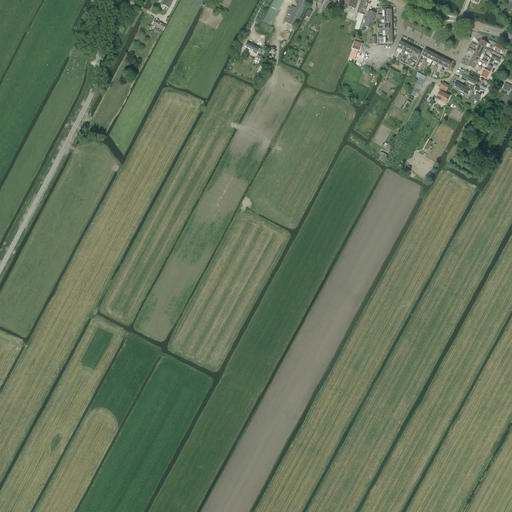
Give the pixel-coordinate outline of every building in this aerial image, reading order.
[(164,0),(161,0),(160,4),(169,8),(173,0),(164,0)] [(284,22),(294,26),(295,27),(307,0),(299,0),(295,9),(291,7),(284,22)] [(355,9),(357,2),(352,0),(345,0),(343,5),(355,9)] [(357,20),(355,29),(359,30),(364,15),(362,14),(363,9),(366,10),(368,0),(362,0),(358,13),(356,20),(357,20)] [(390,10),(389,7),(382,7),(382,11),(385,10),(385,17),(392,17),(391,10),(390,10)] [(368,11),(363,26),(371,29),(376,14),(368,11)] [(155,21),(152,25),(160,29),(163,25),(155,21)] [(481,40),(479,46),(485,49),(487,50),(488,48),(486,47),(487,44),(481,40)] [(355,41),(352,49),(358,51),(360,52),(363,44),(355,41)] [(247,42),(245,47),(253,51),(252,52),(256,54),(257,52),(260,53),(262,50),(247,42)] [(403,51),(406,44),(400,42),(397,48),(403,51)] [(404,54),(405,52),(408,53),(411,47),(406,44),(403,51),(401,53),(404,54)] [(500,54),(503,48),(499,46),(496,45),(493,51),(500,54)] [(482,54),(485,49),(479,46),(476,51),(482,54)] [(413,56),(416,50),(411,47),(408,53),(413,56)] [(352,50),(349,59),(355,61),(358,51),(352,49),(352,50)] [(418,59),(422,52),(416,50),(413,56),(418,59)] [(427,59),(430,53),(425,50),(422,56),(427,59)] [(476,51),(473,56),(479,59),(482,54),(476,51)] [(432,61),(436,55),(430,53),(427,59),(432,61)] [(438,64),(441,58),(436,55),(432,61),(438,64)] [(473,56),(471,61),(477,64),(479,59),(473,56)] [(443,67),(446,60),(441,58),(438,64),(443,67)] [(377,72),(385,60),(383,59),(375,70),(377,72)] [(446,60),(443,67),(448,69),(451,63),(446,60)] [(474,70),(477,64),(471,61),(468,67),(474,70)] [(467,81),(468,82),(475,86),(478,79),(474,77),(473,78),(469,76),(467,81)] [(470,96),(475,86),(468,82),(465,87),(456,83),(453,88),(470,96)] [(510,92),(511,87),(511,86),(505,84),(503,89),(510,92)] [(446,104),(450,97),(440,92),(436,99),(446,104)] [(480,101),(483,95),(477,93),(474,99),(480,101)] [(382,153),(381,155),(373,150),(371,154),(379,159),(385,163),(389,157),(382,153)] [(405,165),(401,171),(407,174),(410,168),(405,165)]
